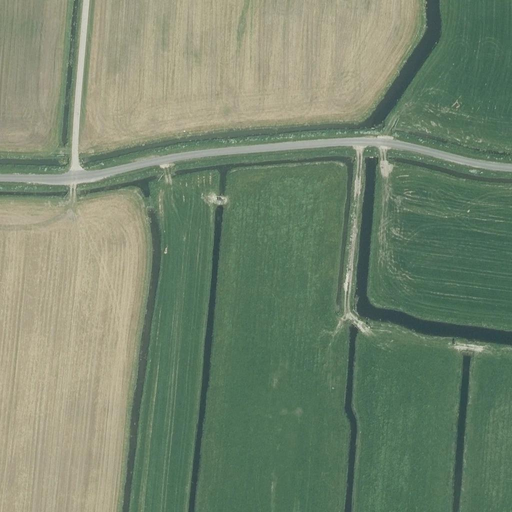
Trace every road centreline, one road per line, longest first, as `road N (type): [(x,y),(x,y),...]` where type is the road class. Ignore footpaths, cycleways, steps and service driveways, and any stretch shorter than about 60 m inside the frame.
road 1 (unclassified): [(511,168),(358,141),(202,153),(89,176),(0,178)]
road 2 (track): [(364,329),(346,313),(358,141)]
